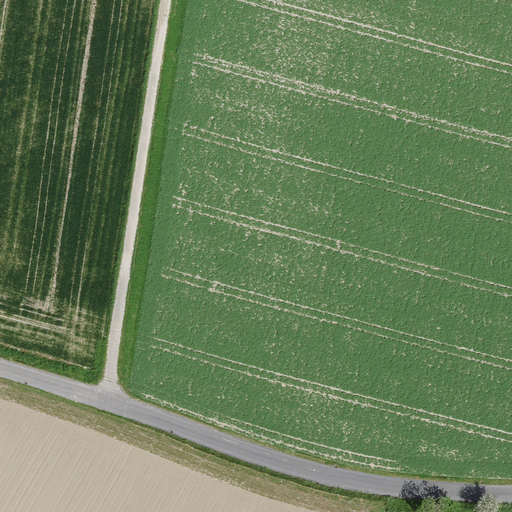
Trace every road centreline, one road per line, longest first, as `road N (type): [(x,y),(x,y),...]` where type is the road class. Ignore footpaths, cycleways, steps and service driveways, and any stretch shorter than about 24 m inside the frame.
road 1 (unclassified): [(0,371),(107,399),(282,462),(390,487),(511,493)]
road 2 (track): [(107,399),(165,0)]
